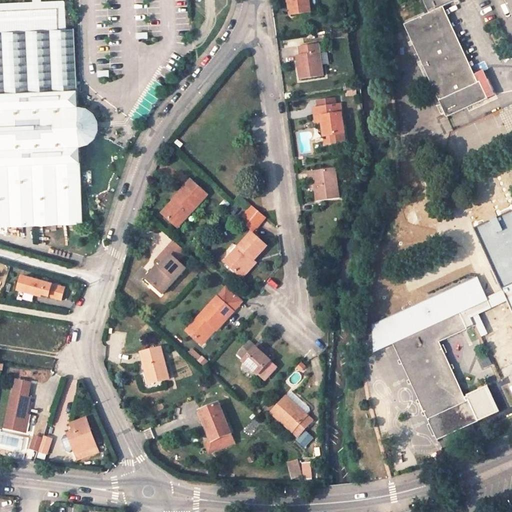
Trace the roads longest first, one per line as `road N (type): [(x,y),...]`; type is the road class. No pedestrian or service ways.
road 1 (unclassified): [(149,491),(86,358),(91,324),(154,140),(248,16)]
road 2 (secondary): [(149,491),(286,504),(365,499),(511,451)]
road 3 (residential): [(301,338),(260,45),(248,16)]
road 4 (secondary): [(0,474),(149,491)]
